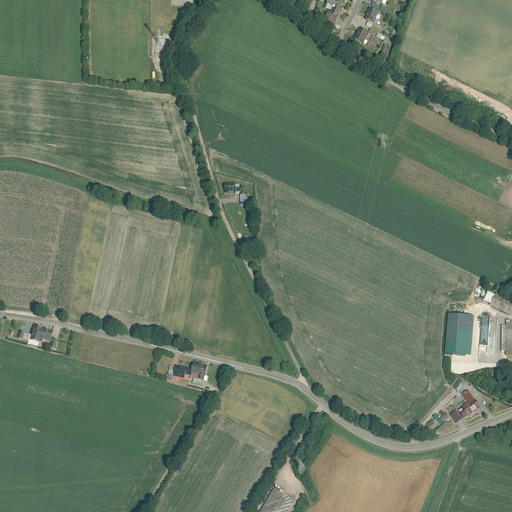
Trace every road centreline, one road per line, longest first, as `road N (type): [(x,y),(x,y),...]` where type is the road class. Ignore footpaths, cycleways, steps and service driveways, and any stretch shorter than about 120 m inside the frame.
road 1 (residential): [(299,383),(224,219),(182,73),(182,49),(213,0)]
road 2 (residential): [(233,363),(0,314)]
road 3 (residential): [(511,411),(429,443),(396,444),(350,424),(299,383)]
road 4 (residential): [(337,40),(440,107),(511,140)]
road 5 (residential): [(233,363),(143,511)]
